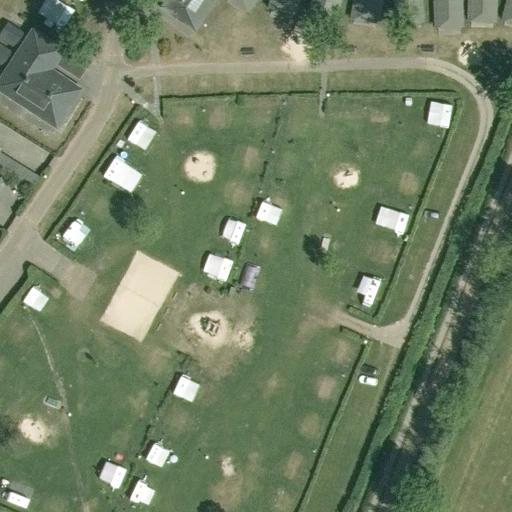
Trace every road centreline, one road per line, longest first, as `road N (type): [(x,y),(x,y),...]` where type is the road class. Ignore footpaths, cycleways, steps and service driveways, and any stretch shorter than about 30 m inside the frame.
road 1 (track): [(92,285),(181,146),(250,144),(147,318)]
road 2 (track): [(511,191),(387,511)]
road 3 (track): [(183,256),(293,311),(381,142)]
road 4 (track): [(20,238),(92,285),(0,425)]
road 5 (track): [(0,454),(55,480),(147,318)]
road 6 (track): [(293,311),(196,511)]
road 7 (track): [(254,390),(170,348),(147,318)]
